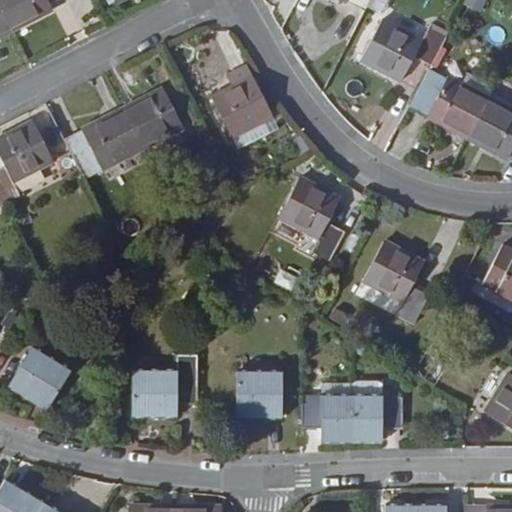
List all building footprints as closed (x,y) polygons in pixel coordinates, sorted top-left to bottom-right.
[(44,6),(42,1),(41,0),(0,0),(0,16),(5,26),(44,6)] [(420,22),(413,37),(373,16),(353,54),(392,76),(405,52),(423,60),(438,32),(420,22)] [(244,71),(240,63),(223,72),(227,80),(244,71)] [(458,133),(479,93),(452,80),(421,64),(400,104),(458,133)] [(452,80),(479,93),(485,83),(457,68),(452,80)] [(227,80),(205,92),(225,132),(265,111),(244,71),(227,80)] [(155,84),(115,105),(135,144),(175,123),(155,84)] [(511,110),(479,93),(458,133),(498,153),(511,126),(511,110)] [(78,175),(135,144),(115,105),(57,135),(78,175)] [(0,196),(13,190),(6,177),(45,157),(25,118),(0,130),(0,196)] [(293,172),(273,212),(312,232),(306,246),(323,255),(337,226),(321,217),(333,193),(293,172)] [(416,256),(378,236),(357,275),(397,296),(390,309),(407,318),(421,290),(405,281),(416,256)] [(511,296),(511,248),(494,239),(474,277),(511,296)] [(62,365),(25,342),(2,380),(40,403),(62,365)] [(190,365),(126,364),(125,408),(169,409),(170,397),(189,396),(190,365)] [(274,365),(231,364),(231,409),(274,409),(274,365)] [(511,372),(501,366),(478,403),(511,424),(511,372)] [(376,374),(345,374),(345,389),(376,389),(376,374)] [(315,433),(345,433),(345,389),(295,388),(295,420),(316,420),(315,433)] [(376,389),(345,389),(345,433),(374,433),(375,421),(394,421),(393,389),(376,389)] [(0,474),(0,511),(34,511),(42,500),(0,474)] [(123,511),(169,511),(170,499),(124,499),(123,511)] [(213,511),(214,500),(170,499),(169,511),(213,511)] [(438,511),(437,499),(408,500),(407,511),(458,511),(438,511)] [(507,511),(508,499),(478,499),(478,511),(458,511),(507,511)] [(34,511),(62,511),(42,500),(34,511)] [(378,500),(378,511),(358,511),(357,511),(407,511),(408,500),(378,500)]
